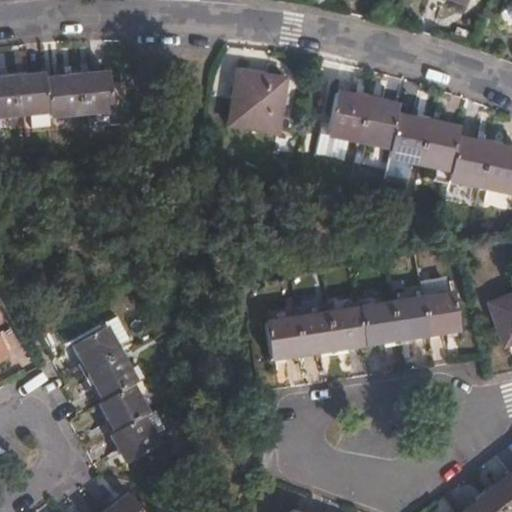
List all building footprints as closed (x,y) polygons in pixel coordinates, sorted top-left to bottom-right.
[(282,80),(235,72),(227,126),(275,133),(282,80)] [(0,117),(46,112),(47,117),(111,111),(106,74),(42,80),(41,75),(0,78),(0,117)] [(328,136),(316,135),(314,151),(342,156),(345,140),(389,149),(387,158),(450,171),(448,181),(510,194),(511,184),(511,150),(457,138),(458,130),(395,117),(396,106),(335,94),(328,136)] [(511,295),(489,304),(505,346),(511,342),(511,295)] [(448,296),(265,324),(270,360),(455,331),(448,296)] [(102,326),(71,345),(102,400),(97,403),(113,431),(110,434),(125,462),(156,444),(140,416),(145,413),(130,385),(135,382),(102,326)] [(511,511),(511,474),(463,511),(511,511)] [(139,511),(126,496),(105,511),(139,511)]
